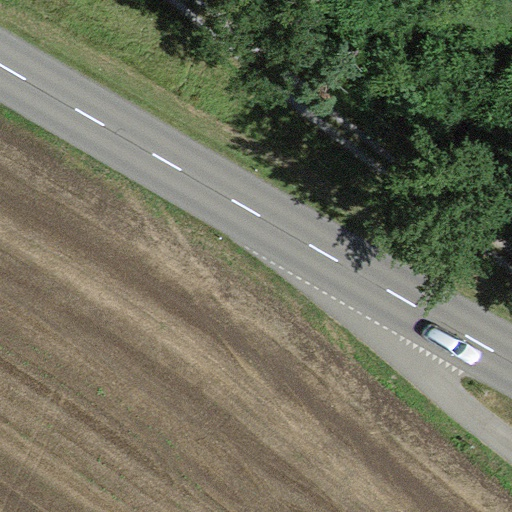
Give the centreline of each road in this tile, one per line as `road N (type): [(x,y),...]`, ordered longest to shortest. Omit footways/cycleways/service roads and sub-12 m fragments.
road 1 (tertiary): [(511,363),(0,63)]
road 2 (track): [(511,256),(296,105),(183,0)]
road 3 (track): [(511,443),(399,353),(375,284)]
